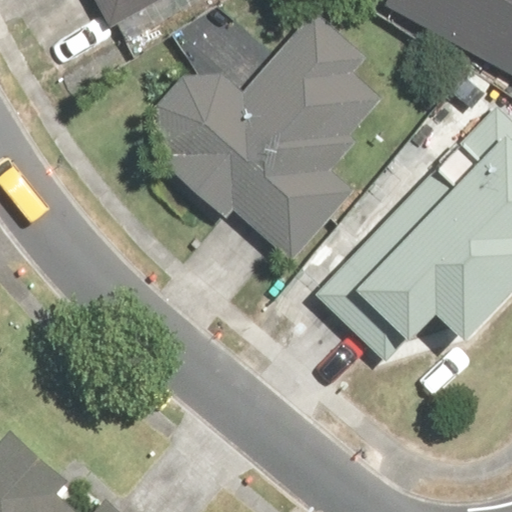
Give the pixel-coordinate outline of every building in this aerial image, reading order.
[(80,0),(101,40),(176,0),(80,0)] [(511,0),(386,0),(376,19),(511,92),(511,0)] [(343,69),(352,59),(307,18),(235,100),(219,85),(216,82),(213,79),(210,77),(207,75),(203,73),(200,71),(196,70),(192,69),(188,69),(184,69),(180,69),(176,69),(173,70),(169,71),(165,73),(162,75),(158,77),(155,79),(152,82),(150,85),(147,88),(145,91),(143,94),(142,98),(141,102),(140,105),(139,109),(139,113),(139,117),(139,121),(140,125),(141,129),(143,132),(144,136),(147,139),(158,149),(141,169),(210,229),(221,217),(281,270),(349,192),(326,173),(349,146),(336,135),(372,95),(343,69)] [(511,140),(471,106),(306,302),(379,364),(411,325),(453,360),(511,289),(511,140)] [(0,511),(141,511),(119,490),(98,511),(89,511),(65,489),(80,473),(21,416),(0,437),(0,511)]
